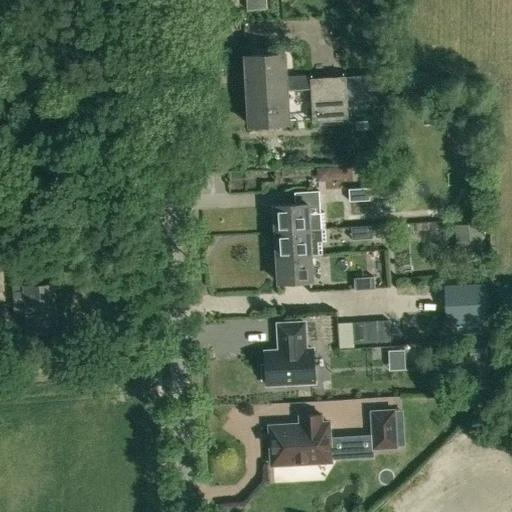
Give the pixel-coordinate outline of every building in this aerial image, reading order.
[(290,124),(285,55),(246,57),(250,126),(290,124)] [(311,80),(314,123),(349,121),(346,77),(311,80)] [(420,111),(422,125),(435,124),(434,110),(420,111)] [(369,188),(348,189),(349,202),(370,201),(369,188)] [(321,215),(321,205),(275,208),(276,234),(326,231),(325,215),(321,215)] [(470,225),(472,253),(484,253),(482,224),(470,225)] [(371,226),(351,227),(351,239),(372,238),(371,226)] [(276,234),(278,259),(323,256),(322,244),(327,243),(326,231),(276,234)] [(313,283),(312,258),(323,257),(323,256),(278,259),(279,285),(313,283)] [(27,335),(57,333),(55,287),(42,287),(42,275),(13,277),(13,292),(25,291),(27,335)] [(374,277),(354,278),(355,290),(375,289),(374,277)] [(365,322),(366,343),(390,341),(389,320),(365,322)] [(262,380),(267,380),(267,384),(314,382),(312,349),(305,349),(304,322),(278,324),(279,343),(281,342),(282,350),(265,351),(266,364),(261,364),(262,380)] [(366,343),(365,322),(338,323),(339,348),(354,347),(353,343),(366,343)] [(411,372),(412,352),(396,352),(396,372),(411,372)] [(395,413),(373,414),(375,450),(397,449),(395,413)] [(271,428),(273,467),(333,464),(331,425),(323,425),(323,417),(307,418),(307,426),(271,428)]
